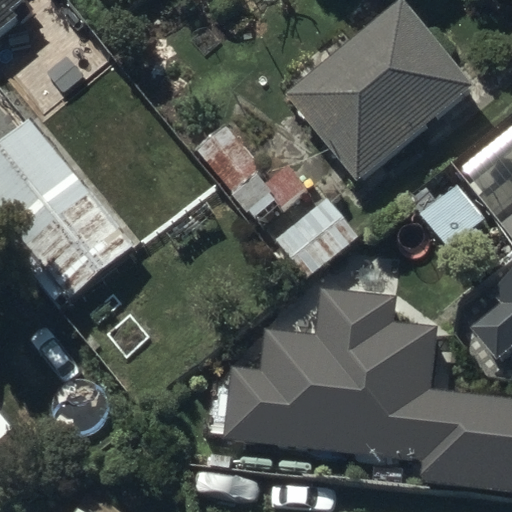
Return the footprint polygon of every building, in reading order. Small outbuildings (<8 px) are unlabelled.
[(26,1),(25,0),(0,0),(0,39),(21,23),(12,12),(26,1)] [(476,89),(405,2),(288,96),(359,183),(476,89)] [(137,249),(35,119),(0,146),(0,224),(6,219),(42,265),(33,273),(61,309),(137,249)] [(231,132),(203,153),(235,195),(233,196),(249,218),(253,215),(261,225),(307,191),(290,169),(270,184),(231,132)] [(360,241),(330,201),(277,241),(308,281),(360,241)] [(511,280),(494,294),(504,307),(474,330),(500,364),(511,355),(511,280)] [(401,299),(328,292),(323,340),(266,334),(263,372),(237,369),(229,444),(430,465),(428,483),(511,491),(511,401),(435,393),(442,329),(399,324),(401,299)]
